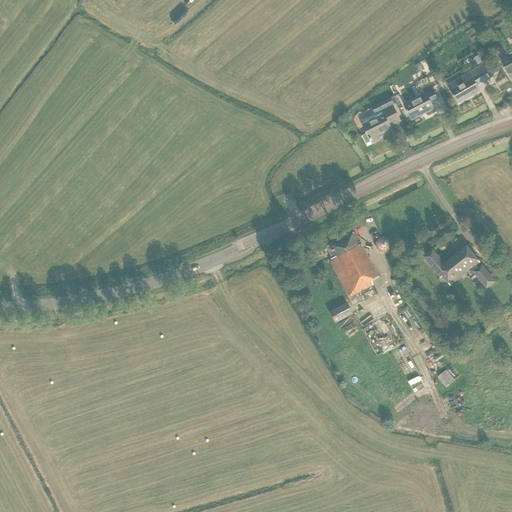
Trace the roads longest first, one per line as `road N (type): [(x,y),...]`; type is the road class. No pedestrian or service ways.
road 1 (tertiary): [(0,311),(57,306),(172,277),(511,124)]
road 2 (track): [(212,262),(228,298),(361,426),(392,445),(511,465)]
